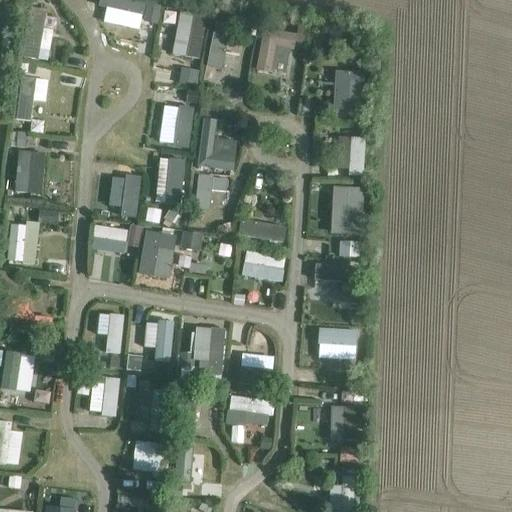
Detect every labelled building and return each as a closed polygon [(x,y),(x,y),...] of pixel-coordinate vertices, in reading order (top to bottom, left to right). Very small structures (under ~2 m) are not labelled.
[(5,0),(4,4),(16,9),(19,0),(5,0)] [(142,16),(145,1),(138,0),(99,0),(99,6),(142,16)] [(21,55),(38,58),(46,12),(30,9),(21,55)] [(206,17),(180,12),(173,55),(199,59),(206,17)] [(230,25),(215,22),(206,66),(221,68),(230,25)] [(262,31),(255,72),(270,75),(275,49),(292,52),(295,37),(262,31)] [(179,69),(179,85),(196,85),(196,69),(179,69)] [(364,73),(337,72),(334,112),(362,114),(364,73)] [(47,79),(22,76),(17,119),(30,120),(33,100),(45,101),(47,79)] [(193,107),(179,106),(174,145),(188,147),(193,107)] [(202,121),(197,169),(232,173),(234,158),(212,156),(216,123),(202,121)] [(365,137),(351,137),(349,175),(363,176),(365,137)] [(44,155),(19,153),(16,192),(41,194),(44,155)] [(183,162),(169,161),(165,204),(179,206),(183,162)] [(140,176),(126,175),(121,214),(136,216),(140,176)] [(197,177),(193,213),(208,214),(210,193),(225,194),(226,182),(212,181),(212,179),(197,177)] [(330,231),(361,233),(364,189),(333,187),(330,231)] [(241,219),(239,236),(283,242),(285,225),(241,219)] [(26,226),(11,224),(7,260),(35,263),(39,223),(26,222),(26,226)] [(93,240),(125,245),(127,230),(95,224),(93,240)] [(140,274),(168,278),(175,237),(146,232),(140,274)] [(182,248),(199,251),(201,236),(184,233),(182,248)] [(338,241),(338,256),(360,257),(361,242),(338,241)] [(280,283),(285,257),(248,251),(244,278),(280,283)] [(315,267),(313,283),(341,286),(339,306),(356,308),(360,272),(315,267)] [(0,332),(49,338),(52,317),(33,315),(28,308),(28,303),(0,300),(0,332)] [(106,353),(119,354),(124,316),(110,315),(106,353)] [(156,360),(169,362),(173,321),(160,320),(156,360)] [(320,328),(319,346),(356,348),(357,331),(320,328)] [(208,374),(222,375),(225,331),(196,329),(194,358),(200,359),(199,368),(208,369),(208,374)] [(0,389),(30,393),(35,355),(5,351),(0,389)] [(191,368),(192,352),(181,352),(181,367),(191,368)] [(270,388),(273,360),(241,356),(238,383),(270,388)] [(235,381),(237,362),(228,361),(226,380),(235,381)] [(101,416),(115,417),(119,381),(93,378),(90,411),(102,412),(101,416)] [(150,431),(164,432),(167,392),(154,391),(150,431)] [(179,433),(193,434),(197,397),(183,396),(179,433)] [(266,415),(273,416),(274,402),(231,397),(227,425),(244,427),(249,424),(265,426),(266,415)] [(355,408),(331,408),(331,441),(355,441),(355,408)] [(0,463),(17,466),(21,433),(9,431),(10,423),(0,421),(0,463)] [(133,470),(162,473),(165,444),(136,441),(133,470)] [(175,482),(189,483),(192,447),(178,446),(175,482)] [(360,447),(341,447),(340,462),(359,462),(360,447)] [(352,511),(354,479),(342,478),(342,487),(331,486),(330,511),(341,511),(340,511),(352,511)]
